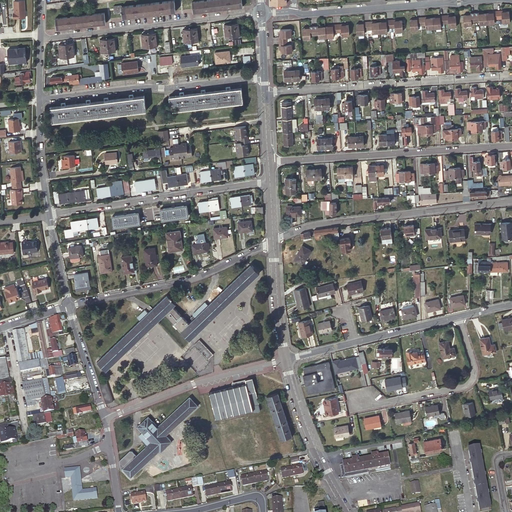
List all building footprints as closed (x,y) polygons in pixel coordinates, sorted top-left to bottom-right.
[(24,0),(14,1),(14,13),(13,13),(13,18),(25,17),(24,0)] [(122,4),(114,5),(115,12),(123,11),(123,17),(176,10),(174,0),(171,0),(122,6),(122,4)] [(241,0),(205,0),(193,2),(194,12),(242,6),(241,0)] [(497,11),(497,19),(501,18),(501,22),(509,22),(508,11),(504,12),(501,12),(501,10),(497,11)] [(485,13),(486,24),(494,23),(493,19),(497,19),(497,11),(493,11),(493,12),(490,13),(485,13)] [(105,12),(56,18),(57,29),(106,23),(105,12)] [(474,13),(474,21),(478,20),(478,24),(486,24),(485,13),(482,13),(480,14),(478,14),(478,12),(474,13)] [(462,15),(463,26),(471,25),(470,21),(474,21),(474,13),(469,13),(470,14),(467,15),(465,15),(462,15)] [(431,18),(432,28),(439,28),(439,24),(443,23),(443,15),(439,15),(439,17),(436,17),(434,17),(431,18)] [(443,15),(443,23),(447,23),(447,27),(455,26),(454,16),(451,16),(447,16),(447,15),(443,15)] [(408,19),(409,30),(416,29),(416,26),(420,25),(420,17),(415,17),(415,19),(413,19),(411,19),(408,19)] [(420,17),(420,25),(424,25),(424,29),(432,28),(431,18),(428,18),(426,18),(424,18),(424,17),(420,17)] [(388,20),(389,28),(393,27),(393,31),(401,31),(400,20),(397,20),(395,20),(393,21),(393,19),(388,20)] [(380,22),(377,22),(378,33),(385,32),(385,28),(389,28),(388,20),(385,20),(385,21),(382,22),(380,22)] [(357,23),(354,24),(354,34),(362,34),(362,30),(366,30),(365,21),(361,22),(361,23),(359,23),(357,23)] [(365,21),(366,30),(370,29),(370,33),(378,33),(377,22),(374,22),(372,22),(370,22),(370,21),(365,21)] [(226,38),(233,37),(231,23),(224,24),(226,38)] [(233,37),(240,36),(239,23),(231,23),(233,37)] [(335,24),(335,32),(339,32),(339,36),(347,35),(346,24),(344,25),(341,25),(339,25),(339,23),(335,24)] [(326,26),(323,26),(324,37),(332,36),(331,32),(335,32),(335,24),(331,24),(331,26),(328,26),(326,26)] [(303,28),(300,29),(301,39),(309,39),(308,35),(312,34),(312,26),(307,26),(308,28),(305,28),(303,28)] [(312,26),(312,34),(316,34),(316,38),(324,37),(323,26),(321,27),(318,27),(316,27),(316,26),(312,26)] [(185,42),(191,42),(190,28),(183,29),(185,42)] [(191,42),(198,41),(197,28),(190,28),(191,42)] [(280,37),(280,41),(288,41),(288,37),(292,36),(291,29),(281,29),(281,35),(281,37),(280,37)] [(143,47),(150,47),(149,33),(142,34),(143,47)] [(150,47),(157,46),(156,33),(149,33),(150,47)] [(109,51),(116,51),(114,37),(107,38),(109,51)] [(101,52),(109,51),(107,38),(100,39),(101,52)] [(288,41),(280,41),(280,45),(282,45),(282,47),(282,53),(293,52),(292,44),(288,44),(288,41)] [(67,57),(75,56),(73,42),(66,43),(67,57)] [(60,57),(67,57),(66,43),(58,44),(60,57)] [(509,46),(501,47),(502,60),(507,60),(506,54),(509,54),(509,49),(509,46)] [(493,51),(493,47),(482,48),(484,66),(488,66),(487,52),(493,51)] [(26,48),(9,49),(10,64),(28,62),(26,48)] [(229,51),(215,52),(216,63),(229,61),(228,59),(230,59),(229,51)] [(499,54),(488,54),(489,66),(495,65),(495,68),(501,68),(499,54)] [(457,55),(450,55),(451,68),(457,68),(458,71),(463,70),(462,62),(457,62),(457,55)] [(172,56),(160,57),(161,65),(173,64),(172,56)] [(481,56),(474,56),(474,58),(470,58),(470,67),(476,66),(476,69),(482,69),(481,56)] [(411,60),(412,70),(419,70),(419,73),(424,73),(424,64),(418,64),(418,59),(411,60)] [(434,61),(431,61),(431,69),(438,69),(438,72),(443,71),(443,63),(438,63),(437,60),(434,60),(434,61)] [(122,63),(123,74),(139,72),(138,61),(122,63)] [(392,61),(393,72),(399,72),(400,74),(405,74),(404,66),(399,66),(399,63),(396,63),(396,61),(392,61)] [(343,77),(342,65),(338,66),(338,68),(331,69),(332,78),(343,77)] [(380,65),(370,66),(370,75),(377,75),(377,72),(380,72),(380,65)] [(360,68),(350,68),(351,78),(358,77),(358,75),(361,75),(360,68)] [(28,71),(24,72),(24,73),(20,74),(20,77),(21,82),(21,83),(26,82),(25,81),(30,81),(29,77),(32,77),(31,71),(28,71)] [(319,71),(309,72),(309,80),(319,80),(319,71)] [(299,72),(291,73),(292,80),(299,80),(299,72)] [(51,77),(51,83),(70,80),(70,83),(80,82),(78,73),(51,77)] [(291,73),(284,73),(284,74),(284,79),(284,81),(292,80),(291,73)] [(80,84),(82,84),(103,81),(102,76),(80,79),(80,84)] [(184,91),(180,92),(181,95),(170,96),(172,110),(243,101),(242,88),(231,89),(230,86),(227,86),(227,89),(206,92),(206,89),(202,89),(202,92),(184,95),(184,91)] [(492,86),(487,86),(488,98),(499,97),(499,88),(492,89),(492,86)] [(471,92),(469,92),(470,96),(475,96),(475,99),(483,98),(483,90),(476,90),(476,87),(471,87),(471,92)] [(460,88),(455,88),(455,97),(458,97),(458,102),(463,102),(463,99),(467,99),(466,91),(460,91),(460,88)] [(443,89),(438,90),(439,103),(447,103),(447,101),(451,100),(451,92),(444,92),(443,89)] [(423,99),(421,99),(421,102),(430,102),(435,101),(434,93),(427,93),(427,90),(422,90),(423,99)] [(401,92),(391,93),(392,102),(402,101),(404,101),(403,92),(401,92)] [(65,102),(61,103),(62,106),(51,107),(53,121),(146,110),(144,96),(133,97),(133,94),(129,95),(129,98),(108,100),(108,97),(104,98),(105,100),(91,102),(90,99),(86,100),(87,103),(66,105),(65,102)] [(367,94),(357,95),(358,104),(368,103),(367,94)] [(419,96),(409,96),(409,105),(420,105),(419,96)] [(322,109),(330,108),(329,98),(321,99),(322,109)] [(384,98),(377,99),(377,101),(374,101),(375,108),(385,107),(384,98)] [(315,109),(322,109),(321,99),(314,99),(315,109)] [(351,100),(344,101),(344,103),(341,103),(342,113),(345,113),(345,110),(352,109),(351,100)] [(282,119),(292,119),(291,101),(281,102),(282,119)] [(422,114),(422,117),(426,116),(434,116),(439,115),(438,108),(434,109),(434,113),(422,114)] [(313,131),(323,131),(323,114),(317,114),(317,124),(313,124),(313,131)] [(439,124),(439,115),(434,116),(426,116),(426,120),(426,125),(427,134),(433,134),(433,131),(436,131),(436,130),(440,130),(439,124)] [(19,119),(9,119),(10,131),(21,130),(20,126),(19,126),(19,119)] [(283,133),(293,132),(292,119),(282,119),(283,133)] [(477,131),(483,131),(483,128),(486,128),(486,121),(486,120),(485,120),(477,121),(477,131)] [(472,132),(477,131),(477,121),(468,122),(468,129),(471,129),(472,132)] [(444,129),(443,129),(444,137),(447,136),(447,139),(453,139),(452,129),(452,124),(444,125),(444,129)] [(418,135),(427,134),(426,125),(418,125),(418,135)] [(245,126),(234,128),(234,132),(235,140),(241,139),(241,144),(236,144),(237,156),(249,154),(248,144),(249,144),(248,136),(247,136),(245,126)] [(402,128),(402,131),(403,144),(409,144),(408,134),(412,134),(411,127),(402,128)] [(461,128),(452,129),(453,139),(459,138),(459,136),(462,135),(461,128)] [(495,128),(492,128),(493,140),(503,139),(502,130),(495,130),(495,128)] [(387,134),(387,144),(395,144),(394,129),(386,130),(387,134)] [(168,130),(159,130),(159,141),(169,141),(168,130)] [(294,145),(293,132),(283,133),(284,146),(294,145)] [(349,147),(356,146),(356,136),(348,137),(349,147)] [(356,146),(364,146),(363,136),(356,136),(356,146)] [(325,148),(333,147),(332,137),(324,138),(325,148)] [(318,148),(325,148),(324,138),(317,138),(318,148)] [(20,140),(9,141),(10,152),(22,151),(21,147),(20,140)] [(174,147),(170,148),(171,158),(176,158),(176,159),(182,158),(187,158),(187,157),(192,156),(191,146),(187,146),(185,146),(185,143),(182,143),(180,145),(179,144),(176,144),(176,147),(174,147)] [(154,149),(143,151),(144,158),(145,158),(145,160),(149,160),(149,157),(161,156),(160,148),(156,148),(156,150),(154,150),(154,149)] [(117,152),(104,153),(106,164),(118,162),(117,152)] [(73,154),(63,155),(64,158),(64,166),(74,165),(73,154)] [(495,163),(497,163),(497,155),(494,155),(494,154),(488,155),(488,157),(485,157),(485,164),(495,163)] [(256,157),(249,158),(250,163),(243,164),(245,174),(255,173),(253,163),(256,162),(256,157)] [(473,157),(470,157),(471,171),(472,171),(481,170),(480,161),(474,161),(473,157)] [(511,171),(510,159),(503,159),(503,162),(500,162),(501,172),(511,171)] [(421,174),(431,173),(430,163),(424,163),(424,166),(421,166),(421,174)] [(431,173),(440,173),(439,165),(436,165),(436,163),(430,163),(431,173)] [(233,166),(235,176),(245,174),(243,164),(233,166)] [(378,180),(377,175),(377,165),(369,165),(369,169),(369,172),(369,175),(370,181),(378,180)] [(21,166),(11,168),(12,181),(21,180),(22,180),(21,171),(21,166)] [(345,167),(346,181),(346,185),(353,184),(353,180),(352,166),(345,167)] [(345,167),(338,167),(339,181),(346,181),(345,167)] [(447,178),(456,178),(455,167),(450,168),(450,171),(447,171),(447,178)] [(456,178),(465,177),(465,170),(461,170),(461,167),(455,167),(456,178)] [(210,169),(210,173),(212,179),(217,179),(219,178),(222,178),(221,174),(220,170),(220,168),(210,169)] [(314,179),(322,178),(321,168),(314,169),(314,179)] [(166,169),(161,170),(163,182),(168,181),(168,186),(179,184),(177,174),(167,176),(166,169)] [(212,179),(210,173),(210,169),(200,171),(202,181),(212,179)] [(415,180),(415,173),(411,173),(411,170),(405,171),(406,181),(415,180)] [(397,182),(406,181),(405,171),(400,171),(400,172),(400,174),(398,174),(397,174),(397,182)] [(179,184),(188,183),(187,173),(177,174),(179,184)] [(501,175),(499,175),(499,177),(499,186),(502,186),(511,184),(511,178),(511,176),(502,177),(501,175)] [(146,189),(156,188),(155,178),(145,179),(146,189)] [(136,191),(146,189),(145,179),(135,181),(136,191)] [(12,181),(13,189),(21,188),(21,180),(12,181)] [(110,185),(111,195),(124,193),(122,180),(113,181),(113,184),(110,185)] [(469,188),(468,180),(464,181),(465,189),(457,189),(457,192),(462,192),(469,192),(468,188),(469,188)] [(106,187),(97,188),(98,197),(111,195),(110,185),(105,186),(106,187)] [(296,185),(286,185),(283,186),(283,193),(296,193),(296,192),(296,185)] [(419,195),(432,194),(432,188),(423,188),(423,186),(419,187),(419,195)] [(13,189),(11,189),(12,204),(22,203),(22,196),(21,188),(13,189)] [(75,190),(71,191),(73,200),(77,200),(77,201),(82,200),(82,199),(86,198),(86,197),(90,197),(88,188),(84,189),(84,190),(75,191),(75,190)] [(73,200),(71,191),(67,191),(67,193),(59,194),(58,193),(54,193),(55,200),(59,199),(60,202),(73,200)] [(242,205),(252,204),(252,203),(250,194),(240,195),(242,205)] [(437,202),(436,194),(421,195),(422,204),(437,202)] [(232,207),(242,205),(240,195),(230,197),(232,207)] [(395,197),(379,198),(374,198),(374,202),(374,208),(378,208),(377,202),(379,202),(379,203),(382,203),(382,205),(386,205),(386,203),(390,203),(390,200),(399,200),(399,196),(395,197)] [(210,210),(220,209),(218,199),(209,200),(208,200),(210,210)] [(200,212),(210,210),(208,200),(198,202),(200,212)] [(330,200),(325,201),(322,201),(322,210),(327,210),(329,210),(329,215),(338,214),(337,202),(330,203),(330,200)] [(187,205),(161,209),(163,219),(188,215),(187,205)] [(301,207),(287,208),(287,217),(287,220),(293,220),(293,216),(302,216),(301,210),(301,207)] [(227,217),(226,210),(221,210),(220,212),(221,216),(211,217),(211,219),(215,219),(227,217)] [(138,212),(112,216),(114,227),(140,223),(138,212)] [(194,214),(195,221),(205,220),(204,213),(198,214),(194,214)] [(89,228),(99,227),(98,217),(88,218),(89,228)] [(89,228),(88,218),(71,221),(72,228),(70,228),(65,229),(66,236),(73,235),(73,231),(89,228)] [(251,220),(238,222),(239,232),(252,230),(251,220)] [(501,223),(502,239),(511,238),(511,230),(511,222),(501,223)] [(475,230),(475,233),(490,233),(490,223),(480,223),(480,224),(475,224),(475,228),(474,228),(474,230),(475,230)] [(403,226),(405,235),(414,234),(413,224),(403,226)] [(227,226),(213,228),(214,238),(228,236),(227,226)] [(380,228),(381,238),(392,237),(391,227),(380,228)] [(425,229),(426,239),(441,237),(440,227),(425,229)] [(449,230),(451,240),(465,238),(464,227),(460,227),(460,228),(449,230)] [(179,230),(165,232),(168,252),(182,250),(179,230)] [(338,232),(328,233),(329,240),(339,239),(338,232)] [(342,247),(342,251),(350,250),(350,243),(350,237),(341,238),(341,244),(340,244),(340,247),(342,247)] [(25,240),(21,240),(22,253),(27,252),(26,251),(36,250),(35,239),(29,240),(25,240)] [(206,244),(205,242),(202,243),(202,240),(198,241),(198,243),(192,245),(193,254),(207,251),(207,249),(209,248),(208,244),(206,244)] [(4,242),(4,243),(0,243),(0,253),(9,253),(14,253),(13,242),(8,242),(8,241),(4,242)] [(71,246),(69,247),(70,257),(84,255),(82,245),(75,246),(71,246)] [(301,245),(294,260),(302,265),(310,251),(301,245)] [(155,247),(144,249),(146,266),(158,264),(155,247)] [(109,249),(100,250),(101,255),(98,255),(101,272),(112,270),(109,249)] [(132,254),(122,256),(124,272),(135,271),(132,254)] [(490,271),(491,262),(491,258),(488,258),(487,262),(481,261),(481,258),(478,258),(478,262),(475,262),(474,272),(478,273),(478,270),(490,271)] [(491,262),(490,271),(490,275),(497,275),(497,271),(507,271),(508,263),(491,262)] [(97,361),(106,370),(166,313),(190,339),(259,273),(251,264),(209,304),(206,301),(193,313),(196,316),(190,322),(173,305),(177,302),(172,297),(173,297),(171,294),(170,295),(168,293),(153,307),(150,304),(138,316),(141,319),(97,361)] [(88,272),(75,274),(77,286),(90,284),(88,272)] [(49,278),(35,279),(36,289),(42,289),(42,288),(50,287),(49,278)] [(347,283),(349,293),(363,290),(361,280),(347,283)] [(316,287),(319,296),(336,292),(333,283),(316,287)] [(4,287),(6,291),(9,301),(15,299),(15,300),(20,299),(16,287),(15,288),(14,284),(4,287)] [(295,290),(300,308),(311,305),(306,287),(295,290)] [(450,297),(452,307),(466,304),(464,294),(450,297)] [(425,302),(428,311),(441,308),(439,299),(425,302)] [(359,307),(362,319),(371,317),(368,304),(359,307)] [(403,313),(404,318),(417,315),(415,306),(402,309),(403,313)] [(380,311),(382,320),(395,316),(393,307),(380,311)] [(50,320),(52,329),(53,328),(54,333),(58,332),(58,333),(62,332),(64,331),(63,326),(62,326),(60,316),(55,317),(55,318),(51,319),(52,320),(50,320)] [(511,317),(502,320),(504,330),(511,328),(511,317)] [(298,323),(301,336),(311,333),(308,320),(298,323)] [(317,323),(319,332),(332,328),(329,320),(317,323)] [(46,346),(42,322),(38,323),(44,360),(47,360),(54,358),(53,351),(47,352),(46,346)] [(50,330),(47,331),(48,338),(50,337),(56,336),(58,336),(58,333),(58,332),(54,333),(53,328),(52,329),(50,329),(50,330)] [(14,332),(20,365),(31,363),(25,330),(14,332)] [(56,336),(50,337),(51,343),(52,345),(53,351),(54,358),(62,356),(61,351),(58,352),(56,340),(57,340),(56,336)] [(480,339),(483,354),(496,351),(495,346),(491,347),(490,345),(489,337),(480,339)] [(199,339),(193,345),(207,359),(213,354),(199,339)] [(441,342),(446,357),(458,353),(456,346),(452,347),(449,339),(441,342)] [(378,348),(378,356),(389,355),(389,357),(391,357),(391,355),(393,355),(392,347),(378,348)] [(412,350),(406,351),(407,355),(406,355),(408,364),(425,361),(424,352),(417,353),(415,353),(414,351),(412,352),(412,350)] [(85,371),(83,364),(77,365),(76,356),(69,358),(69,359),(68,360),(68,361),(67,361),(68,367),(70,367),(71,372),(62,374),(61,367),(54,368),(56,377),(85,371)] [(333,361),(336,373),(358,367),(356,357),(340,360),(340,359),(333,361)] [(0,380),(11,378),(7,359),(0,360),(0,380)] [(20,365),(22,373),(44,368),(43,361),(38,362),(31,363),(20,365)] [(329,362),(304,368),(304,372),(307,372),(307,374),(306,374),(306,376),(305,377),(307,384),(308,383),(309,385),(307,386),(308,392),(327,388),(327,387),(328,387),(329,389),(335,388),(331,371),(330,371),(329,366),(330,366),(329,362)] [(388,392),(404,388),(401,376),(385,379),(388,392)] [(209,392),(216,418),(254,408),(253,404),(259,403),(252,377),(246,379),(247,382),(234,386),(209,392)] [(63,378),(56,379),(59,394),(66,393),(63,378)] [(12,379),(4,380),(5,384),(1,385),(3,397),(14,395),(16,394),(14,387),(11,388),(11,384),(13,384),(12,379)] [(46,379),(24,383),(27,402),(52,397),(48,379),(46,379)] [(101,387),(106,403),(113,400),(107,381),(100,384),(101,387)] [(488,389),(490,398),(503,396),(501,387),(488,389)] [(267,396),(281,439),(293,436),(278,392),(267,396)] [(122,468),(131,478),(160,451),(161,452),(172,441),(167,435),(199,405),(190,396),(158,426),(148,415),(137,426),(143,432),(139,435),(148,444),(122,468)] [(340,411),(338,396),(327,399),(325,399),(324,400),(324,401),(324,402),(325,402),(325,403),(326,403),(327,403),(329,409),(327,409),(327,410),(326,410),(326,411),(326,412),(326,413),(327,413),(328,413),(328,414),(329,413),(340,411)] [(52,398),(42,400),(45,412),(55,411),(52,398)] [(464,403),(466,415),(476,413),(473,401),(464,403)] [(425,407),(427,415),(440,412),(438,404),(425,407)] [(91,406),(77,409),(78,415),(83,414),(83,413),(92,411),(91,406)] [(395,412),(397,422),(412,419),(410,409),(395,412)] [(36,415),(34,416),(35,425),(46,423),(44,414),(41,414),(36,415)] [(364,418),(366,427),(382,424),(380,415),(364,418)] [(334,427),(335,436),(343,434),(349,433),(348,424),(334,427)] [(15,429),(5,431),(8,443),(13,441),(14,443),(18,442),(15,429)] [(85,431),(77,433),(78,438),(75,439),(75,444),(82,443),(83,448),(90,447),(87,437),(86,437),(85,431)] [(425,452),(430,451),(434,450),(442,449),(441,442),(440,438),(423,441),(425,452)] [(469,449),(480,511),(491,509),(479,447),(469,449)] [(344,465),(345,474),(367,469),(390,465),(388,453),(378,455),(378,452),(371,453),(372,456),(359,459),(359,456),(352,457),(353,460),(343,462),(344,465)] [(303,464),(291,466),(293,476),(304,474),(303,469),(304,469),(303,464)] [(367,469),(345,474),(344,465),(340,465),(343,478),(368,473),(367,469)] [(81,466),(66,468),(67,476),(73,476),(75,500),(99,498),(98,491),(95,488),(84,489),(81,466)] [(291,466),(281,468),(282,477),(293,476),(291,466)] [(256,483),(269,480),(267,471),(254,473),(256,483)] [(243,485),(256,483),(254,473),(241,476),(243,485)] [(220,493),(233,491),(231,481),(218,484),(220,493)] [(411,483),(413,494),(421,492),(419,481),(411,483)] [(207,496),(220,493),(218,484),(205,486),(206,490),(207,496)] [(181,498),(194,496),(193,486),(179,489),(181,498)] [(168,501),(181,498),(179,489),(167,491),(168,501)] [(146,491),(133,493),(134,502),(144,500),(144,501),(148,500),(146,491)] [(283,509),(282,496),(272,497),(273,510),(283,509)] [(425,506),(426,511),(437,511),(437,509),(441,508),(439,499),(435,500),(435,504),(425,506)] [(402,508),(402,511),(421,511),(420,503),(402,506),(402,508)]
